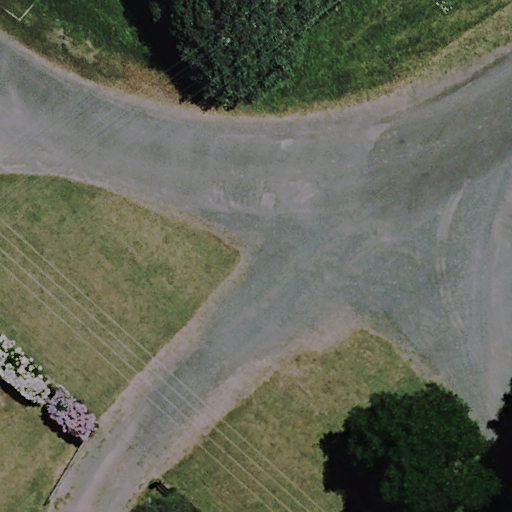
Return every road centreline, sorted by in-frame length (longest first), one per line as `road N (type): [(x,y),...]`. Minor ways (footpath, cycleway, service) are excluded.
road 1 (residential): [(432,184),(323,182),(157,134),(0,65)]
road 2 (residential): [(432,184),(452,308),(493,446),(511,468)]
